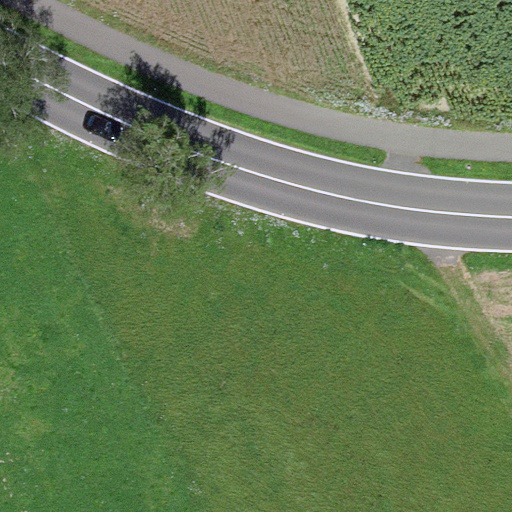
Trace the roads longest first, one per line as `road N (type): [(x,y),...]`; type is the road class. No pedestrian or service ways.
road 1 (primary): [(0,57),(145,134),(294,185),(412,208),(511,214)]
road 2 (track): [(13,0),(166,79),(280,116),(455,148),(511,149)]
road 3 (track): [(385,132),(412,208),(511,364)]
